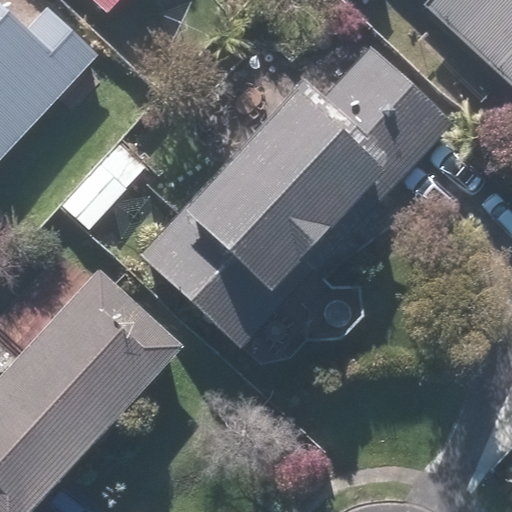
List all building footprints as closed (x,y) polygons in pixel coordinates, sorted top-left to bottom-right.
[(74,0),(99,22),(119,0),(74,0)] [(511,0),(407,0),(511,103),(511,0)] [(23,45),(0,22),(0,79),(27,106),(73,58),(40,26),(23,45)] [(443,133),(360,53),(310,104),(295,89),(126,264),(228,361),(239,350),(267,378),(310,334),(295,320),(278,303),(443,133)] [(87,275),(51,314),(21,287),(0,309),(0,329),(20,347),(0,368),(0,511),(24,511),(172,355),(87,275)]
